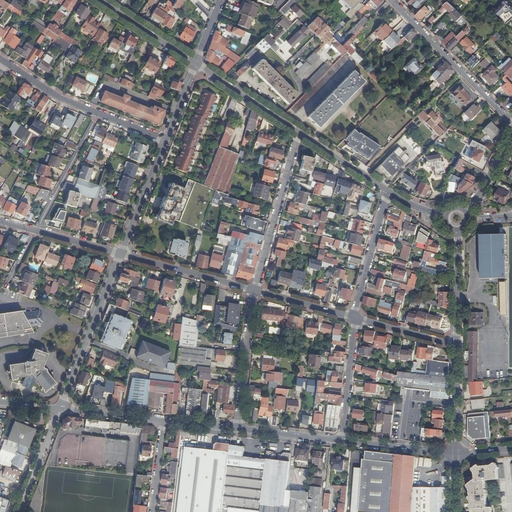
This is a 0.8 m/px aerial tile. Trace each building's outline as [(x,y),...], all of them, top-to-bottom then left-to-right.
[(1,0),(0,0),(0,2),(3,5),(0,9),(0,19),(8,8),(10,5),(1,0)] [(12,0),(10,5),(15,8),(22,13),(25,9),(15,2),(17,0),(12,0)] [(74,4),(67,0),(65,0),(59,11),(61,12),(61,11),(62,12),(63,10),(62,9),(63,8),(65,10),(66,9),(69,11),(74,4)] [(83,0),(82,0),(79,4),(81,6),(76,14),(81,17),(81,18),(82,19),(82,18),(84,19),(90,11),(82,6),(86,1),(83,0)] [(176,0),(172,6),(177,10),(178,11),(179,9),(178,9),(183,0),(176,0)] [(198,8),(207,17),(209,12),(196,0),(191,0),(191,1),(198,8)] [(253,19),(259,5),(246,0),(242,0),(240,8),(241,9),(239,13),(242,14),(253,19)] [(295,5),(299,0),(289,0),(278,12),(280,13),(284,15),(295,5)] [(359,11),(364,6),(363,5),(361,4),(361,0),(342,0),(351,8),(346,14),(351,19),(359,11)] [(367,9),(371,6),(374,9),(383,0),(370,0),(364,6),(359,11),(361,14),(366,8),(367,9)] [(408,0),(412,4),(413,2),(419,8),(427,0),(408,0)] [(511,16),(511,5),(509,2),(508,1),(506,0),(505,0),(503,3),(503,4),(496,11),(500,15),(500,16),(504,20),(509,16),(511,16)] [(444,5),(452,12),(455,8),(448,1),(444,5)] [(152,16),(161,22),(172,6),(167,3),(165,6),(167,7),(162,14),(160,13),(161,12),(162,11),(157,8),(152,16)] [(299,18),(303,13),(295,5),(291,9),(299,18)] [(416,15),(421,21),(433,9),(429,5),(428,7),(426,6),(416,15)] [(172,6),(161,22),(170,28),(173,24),(172,24),(176,18),(173,16),(177,10),(172,6)] [(195,10),(206,21),(207,17),(198,8),(195,10)] [(450,14),(457,21),(463,16),(462,15),(455,8),(452,12),(450,14)] [(59,11),(58,10),(52,19),(58,23),(64,14),(61,12),(59,11)] [(248,29),(253,19),(242,14),(237,25),(248,29)] [(111,18),(105,15),(102,21),(105,23),(107,20),(109,21),(111,18)] [(462,26),(467,20),(463,16),(457,21),(462,26)] [(36,17),(34,20),(46,28),(48,25),(36,17)] [(89,17),(82,27),(94,35),(100,26),(93,21),(94,20),(89,17)] [(290,27),(292,24),(285,17),(283,19),(290,27)] [(328,29),(317,17),(312,22),(290,44),(292,46),(298,40),(300,40),(309,31),(308,30),(310,28),(324,42),(316,50),(314,52),(306,60),(306,61),(303,64),(300,62),(296,66),(298,69),(295,72),(300,77),(319,57),(316,54),(327,42),(329,43),(331,41),(333,43),(332,45),(342,55),(346,52),(341,46),(332,37),(336,34),(342,28),(341,27),(333,35),(331,36),(327,32),(329,30),(328,29)] [(332,37),(341,46),(362,26),(367,20),(364,17),(341,39),(336,34),(332,37)] [(287,30),(290,27),(282,19),(280,22),(287,30)] [(46,28),(34,20),(30,26),(42,33),(43,32),(46,28)] [(444,20),(438,26),(441,30),(447,24),(444,20)] [(48,25),(46,28),(58,36),(61,32),(56,29),(57,27),(53,25),(53,26),(49,24),(48,25)] [(187,24),(180,34),(179,37),(188,42),(196,29),(189,25),(187,24)] [(387,29),(382,24),(374,31),(383,40),(392,32),(388,28),(387,29)] [(248,39),(250,34),(229,25),(226,31),(229,32),(246,39),(248,39)] [(13,26),(11,29),(8,32),(9,33),(3,41),(14,48),(20,40),(14,36),(17,32),(16,31),(17,29),(13,26)] [(364,27),(362,26),(341,46),(346,52),(350,55),(354,52),(347,46),(355,38),(354,38),(357,35),(357,36),(360,33),(359,31),(360,30),(361,30),(364,27)] [(0,28),(0,37),(1,36),(4,38),(8,32),(11,29),(7,27),(4,32),(0,28)] [(58,36),(46,28),(43,32),(55,40),(58,36)] [(94,38),(102,43),(102,44),(104,41),(105,42),(106,41),(109,38),(107,37),(108,35),(99,29),(94,38)] [(416,33),(412,29),(400,41),(399,42),(401,44),(405,39),(408,42),(408,41),(413,37),(416,33)] [(447,46),(450,50),(456,44),(455,43),(458,40),(459,41),(466,33),(463,30),(457,36),(447,46)] [(122,43),(127,34),(122,31),(117,41),(113,39),(109,46),(117,51),(118,49),(122,43)] [(220,32),(215,31),(212,39),(216,41),(219,43),(220,44),(225,47),(228,49),(231,46),(227,43),(228,41),(219,35),(220,32)] [(245,41),(246,39),(229,32),(228,35),(245,41)] [(400,41),(392,32),(383,40),(392,49),(397,44),(399,42),(400,41)] [(445,44),(447,46),(457,36),(453,32),(443,42),(445,44)] [(123,43),(122,43),(118,49),(128,54),(129,53),(132,55),(137,46),(134,45),(136,40),(127,35),(123,43)] [(70,44),(58,36),(55,40),(55,41),(54,43),(60,48),(65,51),(70,44)] [(265,36),(259,42),(267,49),(272,43),(270,41),(268,39),(265,36)] [(464,39),(461,42),(472,54),(475,50),(472,47),(475,44),(473,43),(474,42),(472,41),(467,36),(464,39)] [(44,39),(40,37),(37,42),(34,47),(33,48),(34,49),(37,45),(40,47),(43,41),(42,41),(44,39)] [(497,43),(491,38),(488,41),(494,47),(497,43)] [(216,41),(212,39),(205,56),(207,61),(211,64),(214,66),(219,59),(214,56),(216,54),(213,52),(219,43),(216,41)] [(256,46),(263,53),(267,49),(259,42),(256,46)] [(73,46),(70,44),(65,51),(62,56),(68,60),(70,62),(71,61),(74,63),(81,52),(73,46)] [(15,52),(25,58),(30,50),(24,46),(21,50),(17,47),(15,52)] [(452,51),(455,55),(461,50),(457,46),(452,51)] [(33,48),(21,65),(27,68),(35,55),(39,58),(42,53),(38,51),(37,52),(33,48)] [(249,58),(256,52),(253,48),(246,55),(249,58)] [(354,51),(354,52),(350,55),(351,57),(359,64),(363,60),(354,51)] [(346,52),(342,55),(331,68),(310,89),(290,109),(295,114),(351,57),(350,55),(346,52)] [(234,79),(236,80),(260,56),(257,53),(232,77),(234,79)] [(486,68),(494,60),(487,53),(484,57),(488,60),(486,62),(484,61),(481,63),(486,68)] [(468,61),(474,67),(480,61),(474,54),(468,61)] [(174,60),(167,55),(163,65),(166,67),(167,66),(168,66),(169,67),(170,64),(172,65),(174,60)] [(511,77),(511,58),(511,57),(504,65),(501,67),(511,77)] [(148,62),(146,61),(143,67),(145,68),(144,70),(147,72),(148,69),(155,73),(160,63),(150,58),(148,62)] [(416,62),(412,58),(403,67),(413,76),(421,69),(415,63),(416,62)] [(261,59),(252,69),(288,104),(297,95),(261,59)] [(42,60),(37,67),(45,72),(50,65),(42,60)] [(449,66),(445,62),(432,75),(436,80),(449,66)] [(225,73),(231,68),(224,63),(220,70),(225,73)] [(305,84),(310,89),(331,68),(326,63),(305,84)] [(434,69),(431,66),(425,73),(428,76),(434,69)] [(449,66),(436,80),(431,85),(433,87),(438,83),(439,84),(453,70),(449,66)] [(497,69),(493,66),(484,75),(492,84),(499,77),(495,72),(497,69)] [(353,71),(307,117),(318,127),(363,81),(359,77),(360,76),(359,75),(358,76),(353,71)] [(380,82),(369,71),(368,73),(374,80),(378,84),(380,82)] [(503,104),(506,106),(511,100),(511,78),(508,74),(504,78),(508,82),(504,87),(511,95),(503,104)] [(120,78),(117,83),(132,89),(134,84),(130,83),(132,78),(125,75),(123,79),(120,78)] [(88,83),(76,77),(72,85),(83,91),(88,83)] [(169,88),(177,91),(181,83),(175,81),(174,83),(172,82),(169,88)] [(32,88),(24,83),(22,87),(20,89),(17,94),(21,96),(23,93),(24,92),(25,93),(28,94),(32,88)] [(148,97),(155,100),(157,96),(159,97),(161,94),(162,94),(164,89),(159,87),(154,85),(148,97)] [(474,100),(459,86),(451,94),(457,99),(458,98),(467,107),(474,100)] [(22,98),(10,91),(6,98),(7,99),(5,101),(2,99),(0,102),(0,103),(11,111),(17,102),(19,103),(20,101),(18,100),(20,99),(21,100),(22,98)] [(154,108),(151,107),(150,110),(128,101),(129,98),(124,96),(122,99),(105,92),(101,102),(119,109),(120,106),(125,108),(124,111),(159,125),(164,111),(154,107),(154,108)] [(176,165),(176,166),(175,169),(187,173),(195,151),(194,150),(206,118),(208,119),(216,96),(204,92),(203,95),(204,95),(204,97),(203,97),(200,102),(202,102),(201,104),(200,103),(200,104),(198,109),(197,110),(199,110),(198,112),(197,111),(196,114),(195,114),(194,117),(190,126),(187,133),(184,142),(182,146),(183,146),(182,149),(183,149),(183,151),(181,150),(181,151),(179,156),(179,157),(180,157),(180,159),(178,158),(176,164),(178,164),(177,165),(176,165)] [(322,101),(315,94),(300,110),(307,116),(322,101)] [(49,99),(44,96),(35,109),(40,112),(49,99)] [(236,101),(232,98),(228,108),(233,110),(236,101)] [(472,105),(464,113),(470,119),(480,109),(477,105),(475,107),(472,105)] [(429,109),(424,113),(444,133),(447,129),(434,116),(435,115),(429,109)] [(56,122),(61,124),(65,114),(56,110),(52,118),(56,120),(56,122)] [(251,111),(249,117),(246,130),(247,131),(247,130),(253,131),(258,116),(251,111)] [(424,113),(422,111),(417,115),(422,120),(423,120),(440,137),(444,133),(424,113)] [(75,118),(67,114),(61,124),(70,128),(75,118)] [(84,115),(80,114),(75,125),(79,127),(84,115)] [(464,114),(461,116),(466,123),(469,120),(464,114)] [(35,120),(28,130),(31,132),(32,130),(39,134),(38,136),(40,137),(41,135),(45,128),(37,123),(38,122),(35,120)] [(499,130),(490,122),(483,129),(491,138),(499,130)] [(220,143),(203,185),(215,190),(219,192),(228,195),(229,190),(230,185),(234,173),(237,161),(239,155),(226,150),(235,126),(228,123),(220,143)] [(28,130),(20,125),(17,130),(15,132),(13,135),(22,140),(18,146),(20,147),(23,142),(24,142),(31,132),(28,130)] [(42,135),(41,135),(40,137),(45,139),(50,129),(47,127),(42,135)] [(102,138),(100,142),(102,143),(103,139),(107,130),(103,128),(103,130),(99,128),(96,136),(102,138)] [(347,143),(345,145),(368,158),(378,146),(354,130),(345,140),(347,143)] [(111,135),(106,133),(103,139),(102,143),(109,145),(108,148),(108,150),(113,152),(118,139),(111,136),(111,135)] [(268,136),(259,133),(256,141),(271,146),(273,136),(268,135),(268,136)] [(67,141),(64,146),(74,151),(77,146),(67,142),(68,141),(67,141)] [(95,141),(85,162),(92,164),(101,144),(95,141)] [(55,143),(53,148),(56,149),(54,154),(62,157),(66,148),(55,143)] [(148,147),(137,143),(131,159),(141,163),(148,147)] [(477,147),(479,144),(476,143),(469,158),(478,162),(483,152),(482,152),(482,150),(477,147)] [(379,175),(387,180),(410,158),(398,147),(373,171),(379,175)] [(40,150),(34,148),(28,160),(33,162),(40,150)] [(267,157),(272,158),(272,157),(280,160),(282,151),(278,150),(277,152),(273,152),(274,150),(269,149),(267,157)] [(438,153),(425,156),(426,162),(425,162),(425,163),(424,164),(425,166),(426,166),(426,167),(427,167),(428,168),(429,167),(430,166),(431,166),(432,169),(434,169),(435,175),(441,174),(440,172),(444,171),(442,165),(443,165),(444,164),(444,163),(444,162),(444,161),(443,160),(442,160),(440,161),(438,153)] [(61,158),(52,154),(48,166),(50,167),(57,169),(61,158)] [(322,158),(318,155),(314,169),(318,170),(322,158)] [(274,159),(265,156),(263,165),(271,167),(272,163),(273,163),(274,159)] [(307,171),(310,172),(311,171),(314,159),(303,156),(298,174),(306,176),(307,171)] [(463,160),(458,158),(453,168),(456,169),(455,170),(461,172),(462,171),(463,172),(464,169),(460,166),(463,160)] [(133,179),(138,166),(127,162),(125,166),(126,167),(123,176),(133,179)] [(41,164),(37,175),(41,176),(49,179),(50,175),(48,174),(48,171),(50,167),(48,166),(41,164)] [(80,174),(78,178),(88,182),(93,169),(83,165),(81,170),(81,169),(79,174),(80,174)] [(482,173),(483,171),(475,167),(473,172),(481,176),(482,173)] [(261,180),(271,183),(274,172),(264,170),(261,180)] [(345,173),(341,170),(337,183),(336,183),(335,187),(333,193),(338,195),(343,176),(344,176),(345,173)] [(310,172),(308,180),(312,181),(313,178),(324,181),(326,175),(311,171),(310,172)] [(449,199),(455,197),(456,191),(457,186),(458,177),(450,173),(448,177),(447,178),(447,182),(446,182),(447,185),(446,185),(447,188),(446,188),(446,191),(444,192),(442,200),(449,199)] [(472,179),(473,177),(466,173),(463,180),(470,184),(473,180),(472,179)] [(326,175),(324,181),(323,184),(332,187),(332,186),(335,177),(326,174),(326,175)] [(400,181),(412,189),(416,183),(403,174),(399,177),(402,179),(400,181)] [(49,179),(41,176),(38,185),(49,188),(51,179),(49,179)] [(133,186),(135,180),(133,179),(123,176),(118,189),(120,190),(128,193),(131,185),(133,186)] [(78,178),(73,192),(80,194),(95,199),(95,198),(97,193),(99,186),(88,182),(78,178)] [(188,179),(184,189),(170,183),(166,195),(159,214),(156,220),(170,225),(172,219),(173,219),(187,225),(197,229),(199,230),(207,210),(215,190),(203,185),(188,179)] [(464,190),(470,184),(463,180),(462,180),(457,186),(456,191),(459,192),(464,190)] [(511,187),(498,181),(496,185),(501,188),(495,198),(504,203),(509,195),(511,196),(511,194),(511,187)] [(315,188),(313,194),(319,196),(323,184),(317,182),(315,188)] [(0,188),(0,189),(5,194),(10,188),(5,183),(0,188)] [(254,191),(267,195),(269,187),(256,183),(254,191)] [(424,196),(429,187),(421,183),(417,192),(424,196)] [(108,186),(101,184),(100,184),(97,198),(99,199),(104,200),(108,186)] [(352,184),(348,193),(345,203),(346,204),(342,215),(346,216),(347,213),(353,215),(352,216),(356,217),(357,212),(358,209),(356,208),(356,210),(349,208),(350,205),(349,204),(351,194),(353,189),(358,191),(357,193),(360,194),(361,191),(362,189),(352,184)] [(465,192),(473,185),(470,184),(464,190),(459,192),(459,195),(465,192)] [(38,188),(28,185),(26,189),(26,190),(35,194),(38,188)] [(52,192),(41,189),(38,195),(46,198),(45,200),(48,201),(52,192)] [(126,203),(129,193),(128,193),(120,190),(117,200),(126,203)] [(227,197),(235,199),(237,192),(229,190),(228,195),(227,197)] [(296,198),(295,202),(298,203),(305,205),(306,201),(307,197),(308,193),(299,190),(297,194),(296,198)] [(80,194),(73,192),(69,191),(65,204),(75,207),(80,194)] [(266,200),(267,195),(254,191),(252,196),(266,200)] [(224,201),(236,205),(238,200),(235,199),(227,197),(228,195),(219,192),(218,193),(218,195),(225,197),(224,201)] [(17,201),(10,197),(3,209),(12,214),(16,206),(14,205),(17,201)] [(95,198),(95,199),(89,211),(95,213),(97,208),(96,208),(99,199),(97,198),(95,198)] [(370,202),(360,199),(358,209),(357,212),(367,214),(370,202)] [(115,215),(118,204),(107,201),(106,204),(105,203),(104,208),(105,208),(104,212),(115,215)] [(290,202),(287,212),(295,214),(297,210),(296,210),(297,206),(296,206),(297,205),(295,204),(290,202)] [(256,214),(258,205),(249,203),(247,207),(251,208),(251,210),(252,210),(251,213),(256,214)] [(21,206),(19,205),(16,212),(24,216),(27,209),(24,208),(25,207),(22,205),(21,206)] [(313,217),(312,220),(314,221),(316,221),(319,222),(320,221),(324,222),(327,212),(322,211),(321,214),(319,214),(318,219),(313,217)] [(387,214),(386,219),(395,223),(403,226),(405,218),(406,214),(403,212),(400,220),(391,216),(392,216),(387,214)] [(405,218),(403,226),(407,227),(405,234),(408,235),(408,234),(411,235),(411,234),(415,235),(418,225),(411,223),(412,218),(406,214),(405,218)] [(312,220),(296,216),(295,218),(299,219),(298,221),(302,222),(304,222),(312,225),(314,221),(312,220)] [(81,220),(69,217),(67,226),(78,229),(81,220)] [(361,228),(363,221),(355,219),(354,219),(353,222),(350,231),(361,234),(363,229),(361,228)] [(86,220),(82,230),(87,231),(87,230),(90,231),(90,232),(94,233),(96,228),(95,228),(96,223),(86,220)] [(264,221),(259,220),(257,225),(254,224),(253,228),(261,231),(264,221)] [(228,225),(228,223),(220,221),(217,233),(227,236),(228,231),(223,230),(224,225),(228,225)] [(105,223),(100,235),(111,238),(113,230),(115,230),(116,226),(105,223)] [(403,226),(395,223),(393,227),(391,227),(389,235),(399,238),(400,237),(401,233),(403,226)] [(286,239),(288,240),(293,241),(297,242),(301,230),(300,230),(292,228),(288,227),(287,231),(289,232),(288,234),(286,239)] [(429,237),(430,233),(422,228),(420,231),(423,234),(423,235),(423,237),(424,238),(426,235),(429,237)] [(197,229),(194,245),(200,246),(203,231),(201,231),(199,230),(197,229)] [(244,240),(261,245),(263,239),(264,236),(250,232),(249,235),(233,231),(231,237),(244,240)] [(352,244),(359,246),(362,234),(350,231),(347,243),(352,244)] [(23,233),(19,240),(25,243),(28,236),(23,233)] [(225,246),(228,247),(230,237),(228,236),(227,236),(217,233),(216,237),(219,238),(217,243),(225,245),(225,246)] [(18,241),(8,235),(2,247),(8,250),(11,245),(14,247),(18,241)] [(507,235),(481,235),(482,279),(508,279),(507,235)] [(318,248),(323,249),(324,245),(323,244),(324,241),(333,244),(333,247),(338,248),(340,241),(322,236),(318,248)] [(237,278),(247,280),(252,276),(253,273),(259,254),(248,251),(245,264),(238,262),(244,240),(231,237),(230,237),(228,247),(221,273),(237,278)] [(279,238),(275,249),(284,252),(287,244),(292,246),(293,241),(288,240),(279,238)] [(168,252),(179,254),(183,240),(175,239),(175,240),(171,239),(168,252)] [(386,250),(386,251),(392,253),(395,244),(390,243),(390,242),(381,239),(379,244),(387,245),(386,250)] [(248,251),(259,254),(260,250),(261,245),(244,240),(238,262),(245,264),(248,251)] [(434,241),(428,240),(427,243),(427,245),(426,249),(434,252),(436,244),(433,243),(434,241)] [(47,253),(49,248),(40,244),(35,257),(44,261),(47,253)] [(359,255),(361,247),(359,246),(352,244),(351,249),(349,249),(349,250),(350,250),(350,252),(359,255)] [(404,245),(401,258),(408,260),(409,260),(412,247),(410,247),(405,245),(404,245)] [(276,265),(281,267),(284,257),(283,257),(285,252),(284,252),(275,249),(273,249),(272,254),(277,255),(276,257),(278,257),(276,265)] [(209,265),(219,267),(223,252),(213,250),(209,265)] [(322,261),(321,262),(329,264),(330,260),(322,258),(324,251),(319,250),(316,260),(322,261)] [(432,253),(425,251),(423,261),(427,262),(445,267),(446,263),(436,260),(437,259),(435,258),(436,254),(432,253)] [(59,257),(47,253),(44,261),(44,262),(55,266),(59,257)] [(74,258),(64,254),(60,265),(70,269),(74,258)] [(199,267),(208,270),(208,268),(207,267),(208,264),(202,262),(204,256),(199,255),(196,266),(199,267)] [(104,263),(94,259),(90,268),(100,272),(104,263)] [(398,269),(398,270),(405,272),(407,263),(397,260),(396,264),(399,265),(399,267),(397,267),(397,268),(398,269)] [(418,275),(420,270),(422,263),(416,262),(415,261),(414,266),(416,267),(414,274),(418,275)] [(420,270),(433,274),(434,270),(426,267),(427,262),(423,261),(422,262),(422,263),(420,270)] [(331,274),(333,265),(329,264),(321,262),(320,265),(329,268),(327,273),(331,274)] [(333,276),(342,279),(344,271),(335,268),(333,276)] [(100,273),(90,269),(87,275),(89,275),(87,279),(96,283),(100,273)] [(122,274),(140,279),(141,272),(137,271),(137,273),(124,269),(122,274)] [(396,269),(395,269),(395,270),(396,270),(396,273),(395,273),(394,273),(395,274),(395,275),(394,275),(395,275),(394,278),(405,281),(406,276),(407,277),(408,275),(411,276),(412,274),(411,273),(407,272),(407,273),(405,272),(398,270),(396,270),(396,269)] [(27,270),(25,270),(20,281),(23,282),(32,286),(37,275),(27,270)] [(277,282),(289,286),(292,275),(280,271),(277,282)] [(299,285),(301,286),(305,274),(293,271),(292,275),(289,286),(294,287),(294,288),(298,289),(299,285)] [(119,278),(118,281),(126,283),(128,278),(139,281),(140,279),(122,274),(121,274),(119,278)] [(415,287),(418,275),(414,274),(412,280),(410,279),(409,286),(415,287)] [(59,278),(57,283),(59,283),(67,287),(69,282),(59,278)] [(377,286),(369,283),(367,288),(383,292),(386,279),(381,278),(380,280),(379,280),(377,286)] [(156,296),(157,291),(159,282),(148,279),(146,288),(154,290),(153,295),(156,296)] [(160,294),(171,297),(175,282),(164,279),(160,294)] [(83,288),(81,292),(91,296),(96,285),(84,280),(82,285),(86,286),(85,289),(83,288)] [(400,283),(386,280),(383,291),(392,293),(393,288),(398,289),(400,283)] [(51,287),(49,292),(51,293),(51,292),(55,293),(59,283),(57,283),(53,281),(51,287)] [(20,288),(18,293),(28,297),(33,286),(32,286),(23,282),(21,288),(20,288)] [(410,294),(413,294),(415,287),(409,286),(401,283),(396,299),(404,301),(406,292),(410,293),(410,294)] [(508,283),(500,283),(501,316),(509,316),(508,283)] [(327,286),(322,284),(321,285),(316,284),(314,294),(323,296),(325,287),(327,287),(327,286)] [(331,291),(336,292),(337,289),(330,287),(327,286),(327,287),(323,301),(327,302),(331,291)] [(339,298),(349,301),(351,291),(348,290),(349,289),(346,288),(345,289),(341,288),(339,298)] [(382,296),(383,292),(367,288),(366,292),(382,296)] [(132,289),(129,298),(141,303),(144,292),(141,291),(137,290),(132,289)] [(431,305),(449,309),(450,292),(440,292),(440,297),(438,297),(438,299),(440,299),(440,304),(437,304),(436,302),(426,299),(425,303),(431,305)] [(91,296),(83,293),(80,302),(87,305),(91,296)] [(203,297),(202,305),(212,307),(213,296),(205,295),(205,298),(203,297)] [(364,300),(363,304),(375,307),(377,300),(365,297),(364,300)] [(116,307),(124,310),(127,302),(118,298),(115,306),(116,307)] [(403,305),(404,301),(396,299),(396,302),(396,303),(393,316),(398,317),(401,304),(403,305)] [(378,311),(390,314),(393,305),(383,303),(384,300),(381,300),(378,311)] [(72,309),(70,314),(82,318),(84,314),(83,314),(84,312),(85,312),(87,308),(76,303),(73,310),(72,309)] [(240,304),(227,303),(225,323),(238,324),(240,304)] [(153,320),(164,323),(168,308),(157,305),(153,320)] [(291,308),(286,307),(284,324),(286,324),(285,326),(292,328),(293,322),(298,323),(298,322),(303,324),(304,312),(300,311),(299,318),(289,315),(291,308)] [(261,319),(281,321),(282,311),(262,309),(261,319)] [(0,313),(0,337),(33,332),(31,328),(31,326),(42,324),(41,322),(43,321),(42,313),(40,313),(39,311),(22,313),(21,311),(0,313)] [(105,314),(102,322),(109,324),(101,343),(118,350),(121,343),(122,343),(124,339),(130,342),(140,316),(128,312),(125,319),(113,314),(114,312),(112,311),(106,311),(105,314)] [(407,320),(416,323),(418,315),(415,315),(415,313),(410,312),(407,320)] [(427,318),(428,318),(429,314),(419,312),(418,315),(416,323),(425,325),(427,318)] [(428,318),(426,324),(432,326),(433,325),(441,327),(443,318),(429,314),(428,318)] [(483,314),(470,314),(470,325),(483,326),(483,314)] [(196,321),(182,317),(179,345),(195,347),(199,321),(196,321)] [(317,331),(318,323),(306,322),(305,333),(317,334),(317,331)] [(179,340),(181,324),(175,323),(173,333),(171,333),(171,336),(173,336),(173,339),(179,340)] [(332,326),(321,324),(318,323),(317,331),(329,334),(331,331),(332,326)] [(331,340),(339,341),(340,336),(338,335),(340,324),(335,324),(333,335),(332,335),(331,340)] [(227,329),(220,327),(219,332),(223,333),(223,337),(221,337),(221,342),(222,342),(222,343),(230,344),(231,341),(232,342),(232,339),(231,338),(231,334),(231,330),(227,329)] [(374,342),(376,331),(366,330),(364,341),(374,342)] [(470,343),(470,383),(471,383),(478,382),(478,344),(477,344),(477,334),(468,334),(468,343),(470,343)] [(392,336),(388,335),(387,338),(377,337),(375,346),(391,348),(391,346),(392,336)] [(136,358),(164,368),(170,352),(142,342),(136,358)] [(360,355),(373,356),(374,346),(362,342),(360,355)] [(210,368),(212,355),(213,355),(213,354),(216,354),(215,360),(223,361),(225,351),(212,350),(212,349),(195,347),(179,345),(178,345),(176,364),(191,366),(197,366),(210,368)] [(391,346),(391,348),(389,358),(400,359),(401,350),(402,347),(391,346)] [(435,347),(429,346),(429,349),(428,359),(427,360),(433,360),(434,357),(435,357),(436,354),(434,354),(435,347)] [(24,362),(8,365),(11,380),(14,381),(17,379),(17,378),(28,376),(29,377),(30,376),(33,377),(33,378),(34,379),(40,387),(41,391),(45,392),(56,383),(46,371),(46,368),(44,367),(43,367),(48,354),(35,348),(30,361),(28,361),(26,360),(24,362)] [(428,359),(429,349),(418,348),(417,358),(428,359)] [(401,350),(400,359),(400,360),(413,362),(415,351),(410,351),(401,350)] [(114,368),(118,359),(103,353),(99,364),(103,366),(104,364),(114,368)] [(308,367),(318,368),(319,355),(314,355),(309,354),(308,367)] [(263,355),(261,371),(268,372),(273,372),(274,360),(271,360),(271,356),(263,355)] [(438,361),(433,360),(427,360),(426,375),(449,378),(449,373),(449,362),(445,362),(440,361),(438,361)] [(357,365),(356,370),(363,372),(363,373),(372,375),(371,379),(377,380),(377,376),(379,371),(357,365)] [(208,380),(210,368),(197,366),(196,371),(200,371),(200,377),(203,377),(203,380),(208,380)] [(342,383),(342,380),(336,379),(337,372),(332,371),(331,375),(330,375),(329,381),(335,383),(342,383)] [(381,373),(380,376),(397,380),(398,375),(388,373),(382,371),(381,373)] [(78,383),(76,386),(81,388),(82,386),(85,386),(89,375),(82,372),(78,383)] [(270,387),(276,388),(277,388),(278,382),(280,380),(281,373),(273,372),(268,372),(267,381),(271,381),(270,387)] [(397,387),(432,391),(449,393),(449,387),(449,378),(426,375),(423,375),(418,374),(416,374),(412,373),(398,372),(397,387)] [(148,391),(149,380),(132,378),(127,405),(146,407),(146,405),(148,391)] [(170,414),(174,383),(149,380),(148,391),(160,392),(160,397),(163,397),(163,393),(167,393),(165,413),(170,414)] [(341,387),(342,383),(335,383),(329,382),(317,380),(316,393),(328,394),(341,396),(341,392),(329,390),(329,391),(328,391),(328,392),(324,392),(321,392),(322,383),(328,383),(328,385),(329,385),(329,386),(341,387)] [(478,382),(471,383),(472,396),(484,395),(483,381),(478,382)] [(100,406),(104,407),(108,390),(113,391),(115,383),(107,382),(106,389),(104,389),(101,401),(100,406)] [(218,387),(216,402),(228,403),(228,399),(233,400),(234,395),(229,394),(230,384),(219,383),(219,382),(217,382),(217,383),(218,383),(218,384),(218,387)] [(170,414),(175,415),(179,384),(174,383),(170,414)] [(365,394),(377,394),(378,384),(365,384),(365,394)] [(249,385),(248,394),(259,396),(260,389),(257,389),(257,386),(249,385)] [(90,398),(101,401),(104,389),(93,386),(90,398)] [(199,412),(202,394),(202,391),(202,390),(188,388),(186,410),(199,412)] [(111,406),(118,406),(120,392),(114,391),(114,395),(112,395),(111,406)] [(160,392),(148,391),(146,405),(158,407),(160,397),(160,392)] [(449,393),(432,391),(431,397),(449,400),(449,393)] [(328,394),(316,393),(313,411),(319,412),(320,404),(318,404),(319,398),(321,398),(321,399),(327,400),(328,394)] [(330,432),(334,433),(337,431),(340,402),(341,396),(328,394),(327,400),(324,431),(330,432)] [(271,425),(272,417),(271,416),(272,407),(267,406),(268,398),(259,397),(258,410),(257,424),(263,424),(271,425)] [(284,407),(285,398),(277,397),(276,406),(284,407)] [(287,400),(286,411),(291,412),(291,411),(293,411),(293,412),(297,412),(298,401),(287,400)] [(485,400),(472,401),(473,409),(485,408),(485,400)] [(390,411),(394,411),(395,402),(391,401),(390,405),(384,404),(382,414),(378,414),(378,422),(377,425),(376,432),(383,433),(384,433),(386,415),(389,415),(390,411)] [(223,412),(232,413),(233,405),(224,405),(223,412)] [(442,408),(435,407),(433,418),(443,419),(444,412),(442,411),(442,408)] [(359,410),(355,410),(354,418),(364,419),(365,411),(359,410)] [(43,424),(44,414),(39,413),(36,413),(34,423),(43,424)] [(474,440),(491,438),(488,413),(469,414),(469,420),(470,420),(470,425),(469,425),(468,435),(474,440)] [(313,423),(322,425),(323,415),(314,414),(313,423)] [(300,415),(300,424),(311,425),(311,419),(308,419),(308,416),(300,415)] [(79,425),(80,418),(68,417),(64,419),(60,428),(62,428),(63,430),(65,430),(67,429),(68,429),(68,426),(77,427),(77,425),(79,425)] [(141,433),(142,426),(89,419),(86,419),(85,429),(90,430),(90,426),(100,427),(102,430),(102,433),(107,433),(107,431),(109,432),(109,429),(109,428),(114,429),(114,430),(113,433),(120,433),(120,432),(136,433),(136,432),(141,433)] [(443,428),(444,420),(433,419),(433,423),(436,424),(436,427),(438,428),(439,428),(443,428)] [(9,436),(3,434),(2,438),(27,448),(35,430),(15,422),(9,436)] [(368,424),(356,422),(355,430),(365,431),(369,431),(369,426),(368,426),(368,424)] [(155,435),(156,430),(153,427),(146,426),(142,426),(141,433),(140,444),(152,446),(152,441),(147,441),(148,434),(155,435)] [(422,429),(421,436),(426,437),(426,436),(432,437),(432,436),(442,437),(443,431),(422,429)] [(180,449),(181,437),(182,430),(177,430),(175,444),(170,443),(170,448),(180,449)] [(2,438),(0,442),(0,459),(21,467),(28,448),(27,448),(2,438)] [(230,446),(230,445),(213,443),(187,440),(186,450),(182,450),(181,468),(179,468),(174,511),(222,511),(223,505),(230,446)] [(149,456),(150,446),(143,445),(141,455),(149,456)] [(261,510),(263,488),(266,460),(244,457),(245,447),(230,446),(223,505),(261,510)] [(178,459),(180,449),(170,448),(166,447),(166,451),(173,452),(173,458),(178,459)] [(310,451),(298,450),(297,460),(309,461),(310,451)] [(266,460),(263,488),(261,510),(260,511),(290,511),(293,492),(286,491),(291,454),(284,453),(282,455),(281,461),(275,460),(275,454),(274,452),(267,451),(266,460)] [(390,511),(395,455),(391,454),(366,451),(365,459),(363,459),(362,473),(356,472),(356,477),(362,477),(359,511),(390,511)] [(325,453),(314,452),(313,464),(324,465),(325,453)] [(447,511),(447,501),(448,488),(448,477),(442,477),(442,486),(440,486),(440,488),(413,488),(414,468),(416,468),(417,467),(429,468),(431,466),(432,459),(424,458),(415,457),(401,455),(395,455),(390,511),(447,511)] [(349,474),(350,461),(341,460),(341,457),(338,457),(337,459),(334,459),(333,469),(344,470),(343,473),(349,474)] [(7,463),(5,466),(19,472),(21,468),(7,463)] [(503,464),(475,468),(476,473),(475,473),(476,480),(470,484),(472,510),(477,509),(476,511),(492,511),(492,508),(487,508),(487,498),(486,491),(485,481),(505,479),(503,464)] [(19,472),(5,466),(1,477),(15,482),(19,472)] [(147,476),(137,475),(135,486),(140,487),(141,480),(147,481),(147,476)] [(171,475),(169,475),(169,476),(164,475),(162,488),(169,489),(169,485),(168,485),(169,481),(173,482),(174,475),(171,475)] [(346,504),(348,487),(334,486),(335,490),(342,491),(341,504),(346,504)] [(318,511),(322,488),(310,487),(310,494),(309,501),(307,511),(318,511)] [(161,501),(173,503),(175,489),(169,489),(162,488),(161,501)] [(141,491),(141,490),(135,490),(134,494),(136,494),(135,502),(133,501),(133,505),(134,505),(139,506),(141,493),(142,493),(142,491),(141,491)] [(307,511),(309,501),(310,494),(293,492),(290,511),(307,511)] [(0,511),(4,511),(9,500),(0,496),(0,511)] [(172,511),(173,503),(161,501),(161,506),(169,506),(167,511),(172,511)]
